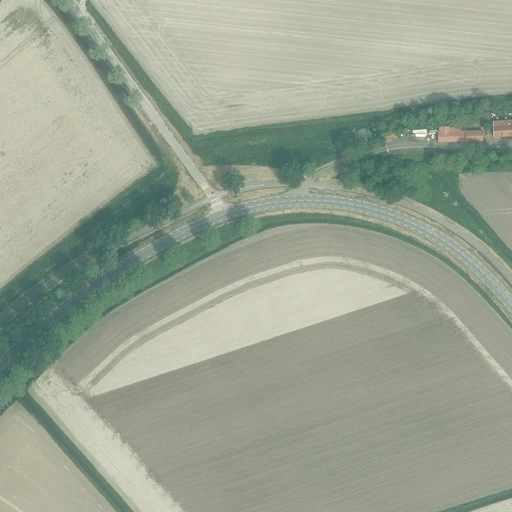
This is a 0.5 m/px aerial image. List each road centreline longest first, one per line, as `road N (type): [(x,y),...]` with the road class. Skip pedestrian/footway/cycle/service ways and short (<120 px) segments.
road 1 (secondary): [(511,307),(451,247),(393,216),(294,200),(221,215)]
road 2 (unclassified): [(221,215),(64,0)]
road 3 (secondary): [(221,215),(99,282),(0,361)]
